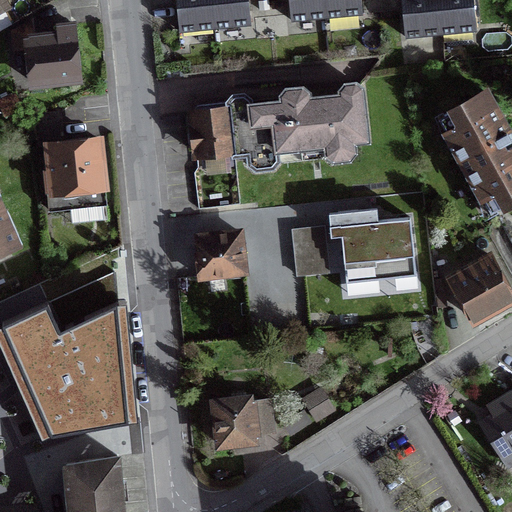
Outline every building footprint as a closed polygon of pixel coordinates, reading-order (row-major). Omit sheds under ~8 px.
[(174,0),(178,32),(250,25),(247,0),(174,0)] [(287,0),(290,22),(361,14),(359,0),(287,0)] [(475,31),(472,0),(399,0),(404,38),(475,31)] [(57,33),(26,36),(31,84),(76,79),(70,24),(56,25),(57,33)] [(232,97),(227,103),(232,151),(233,155),(245,154),(246,166),(254,172),(272,170),(279,162),(277,150),(321,145),(323,157),(331,164),(349,162),(356,153),(355,142),(366,140),(361,88),(358,87),(354,84),(344,85),(339,90),(339,95),(308,99),(307,93),(301,88),(285,90),(282,93),(280,96),(281,102),(249,105),(248,101),(242,96),(232,97)] [(505,133),(507,132),(485,93),(443,116),(451,131),(446,134),(481,198),(487,195),(495,210),(511,201),(511,146),(505,151),(502,145),(510,141),(505,133)] [(206,106),(207,112),(190,114),(192,131),(188,136),(189,143),(194,147),(195,155),(232,151),(227,103),(212,105),(206,106)] [(48,211),(105,205),(97,140),(47,146),(50,170),(44,171),(48,211)] [(0,253),(20,245),(0,200),(0,253)] [(417,272),(412,217),(343,223),(348,278),(417,272)] [(324,227),(294,230),(298,276),(328,273),(324,227)] [(195,256),(198,278),(244,273),(239,234),(227,235),(226,233),(196,237),(198,255),(195,256)] [(448,277),(471,319),(511,297),(491,262),(491,263),(489,258),(484,261),(483,258),(448,277)] [(0,340),(41,436),(60,427),(138,418),(132,357),(126,297),(59,325),(50,303),(0,324),(0,340)] [(511,393),(494,405),(499,413),(481,424),(506,465),(511,461),(511,393)] [(248,398),(212,402),(218,445),(253,441),(252,435),(271,433),(267,400),(248,402),(248,398)] [(315,421),(332,410),(325,400),(317,405),(315,401),(306,406),(315,421)] [(282,424),(290,435),(311,421),(304,410),(282,424)] [(121,511),(116,457),(65,466),(69,511),(121,511)]
